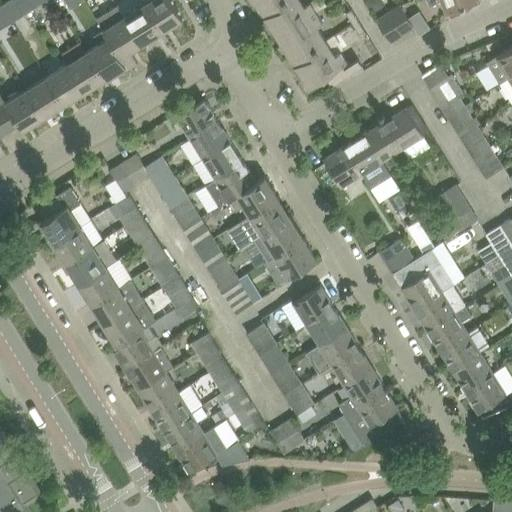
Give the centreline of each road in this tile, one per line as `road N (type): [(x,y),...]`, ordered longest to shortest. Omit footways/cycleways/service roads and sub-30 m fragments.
road 1 (residential): [(271,142),(450,435),(485,442),(511,432)]
road 2 (tertiary): [(157,511),(0,257)]
road 3 (residential): [(271,142),(446,35),(510,6)]
road 4 (residential): [(0,192),(217,56)]
road 5 (tertiary): [(0,327),(113,511)]
